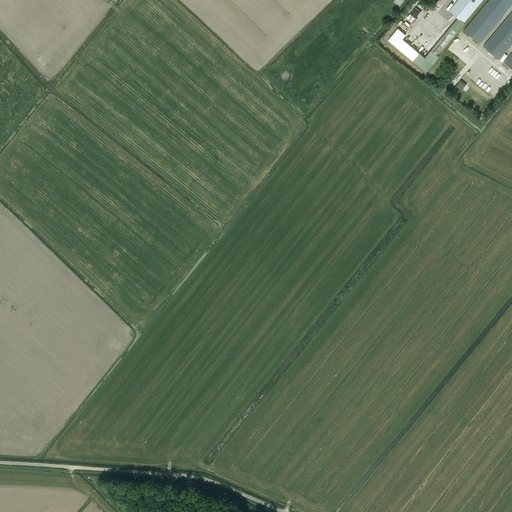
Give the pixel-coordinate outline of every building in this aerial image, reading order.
[(439,57),(438,56),(465,24),(484,0),(458,0),(449,12),(457,19),(425,58),(402,39),(406,35),(398,28),(388,40),(426,72),(439,57)] [(511,4),(511,0),(489,0),(464,31),(479,44),(511,4)] [(411,24),(422,10),(417,5),(405,19),(411,24)] [(511,12),(483,47),(499,60),(511,44),(511,12)] [(406,31),(410,25),(406,21),(401,27),(406,31)]
